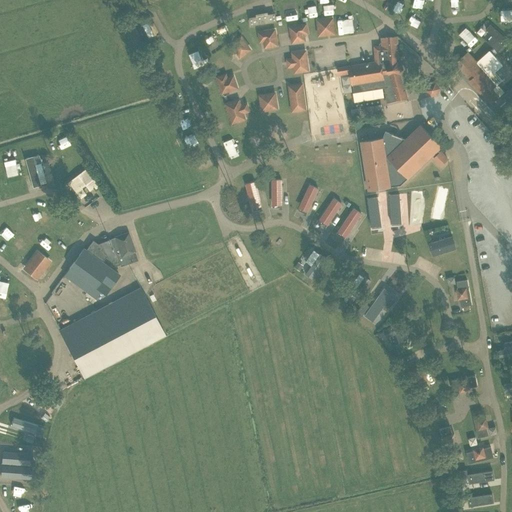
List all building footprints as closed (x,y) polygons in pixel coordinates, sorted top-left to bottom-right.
[(403,11),(406,2),(399,0),(394,0),(392,8),(403,11)] [(451,0),(452,9),(460,9),(459,0),(451,0)] [(511,9),(499,9),(498,19),(511,19),(511,9)] [(285,13),(288,21),(297,18),(294,10),(285,13)] [(251,26),(276,21),(275,13),(268,14),(267,12),(256,14),(256,16),(249,17),(251,26)] [(319,21),(320,33),(332,31),(330,20),(319,21)] [(490,23),(486,27),(483,24),(476,31),(497,50),(507,39),(490,23)] [(302,25),(290,28),(292,42),(304,40),(302,25)] [(459,38),(470,50),(479,42),(467,29),(459,38)] [(274,30),(262,32),(264,42),(265,47),(277,45),(274,30)] [(397,100),(397,99),(407,97),(405,91),(401,74),(404,70),(403,64),(399,60),(397,43),(397,36),(385,38),(381,38),(381,45),(374,46),(375,62),(350,66),(351,76),(353,85),(354,92),(384,87),(386,103),(397,100)] [(241,38),(231,45),(237,53),(240,57),(250,50),(241,38)] [(211,54),(220,48),(214,39),(205,44),(211,54)] [(186,57),(190,65),(197,62),(198,65),(207,61),(203,50),(186,57)] [(305,51),(293,53),(294,58),(295,65),(296,71),(307,69),(305,51)] [(468,52),(456,63),(481,90),(480,91),(491,102),(498,95),(503,91),(497,84),(502,79),(495,71),(500,66),(502,65),(490,51),(477,63),(468,52)] [(233,76),(219,81),(223,92),(237,88),(233,76)] [(435,80),(424,87),(431,97),(442,90),(435,80)] [(506,101),(500,107),(505,112),(511,105),(511,86),(501,96),(506,101)] [(302,89),(289,91),(292,111),(305,109),(302,89)] [(275,98),(261,100),(263,110),(277,108),(275,98)] [(239,101),(227,105),(233,122),(245,118),(243,114),(241,106),(239,101)] [(190,110),(172,118),(177,128),(194,120),(190,110)] [(268,137),(278,135),(277,125),(267,126),(268,137)] [(406,139),(402,138),(403,138),(401,137),(401,138),(399,137),(393,135),(394,134),(392,134),(388,132),(385,131),(382,138),(361,141),(369,190),(401,185),(432,155),(434,157),(433,158),(441,166),(448,159),(440,152),(437,150),(441,146),(432,137),(421,125),(406,139)] [(66,154),(73,150),(67,137),(59,141),(66,154)] [(229,158),(240,154),(234,138),(223,142),(229,158)] [(39,154),(25,157),(31,187),(45,184),(39,154)] [(13,172),(11,161),(3,163),(5,173),(13,172)] [(95,188),(83,173),(67,185),(75,195),(84,188),(88,193),(95,188)] [(283,205),(282,178),(271,179),(271,205),(283,205)] [(255,180),(244,183),(251,209),(261,206),(255,180)] [(100,184),(95,188),(95,189),(100,196),(106,192),(100,184)] [(309,184),(298,207),(308,212),(319,188),(309,184)] [(319,219),(328,225),(342,203),(333,197),(319,219)] [(232,216),(234,216),(235,216),(237,216),(238,216),(239,215),(240,214),(241,213),(242,211),(242,210),(242,209),(242,207),(241,206),(241,205),(240,204),(239,203),(238,202),(236,201),(235,201),(233,201),(232,201),(231,202),(230,203),(228,204),(228,205),(227,206),(227,208),(227,209),(227,210),(227,212),(228,213),(229,214),(230,215),(231,216),(232,216)] [(337,231),(346,237),(362,213),(352,207),(337,231)] [(64,276),(96,299),(101,292),(105,295),(120,275),(102,261),(106,257),(116,266),(120,264),(121,266),(138,260),(135,252),(136,252),(129,232),(114,237),(114,238),(98,244),(93,240),(86,249),(84,248),(64,276)] [(342,235),(333,234),(332,246),(342,246),(342,235)] [(452,235),(428,243),(432,256),(456,248),(452,235)] [(314,253),(309,260),(318,267),(326,255),(319,251),(321,248),(316,245),(311,251),(314,253)] [(37,252),(27,265),(39,275),(49,261),(37,252)] [(142,270),(135,265),(116,288),(123,294),(142,270)] [(316,288),(323,291),(335,271),(329,267),(316,288)] [(455,288),(457,298),(459,298),(460,305),(471,303),(467,278),(456,280),(457,287),(455,288)] [(59,330),(84,378),(165,335),(140,287),(59,330)] [(369,306),(364,302),(357,312),(362,315),(369,306)] [(511,311),(494,314),(495,320),(511,318),(511,311)] [(396,333),(400,341),(408,337),(400,321),(384,329),(388,337),(396,333)] [(511,355),(511,341),(497,343),(498,356),(511,355)] [(395,346),(389,349),(393,357),(399,354),(395,346)] [(428,380),(420,365),(407,370),(414,386),(428,380)] [(478,386),(475,375),(450,381),(452,391),(459,390),(460,392),(470,390),(470,388),(478,386)] [(422,383),(415,386),(418,392),(425,389),(422,383)] [(487,428),(488,428),(486,416),(484,417),(483,410),(472,412),(478,437),(488,435),(487,428)] [(41,418),(46,421),(49,417),(45,413),(41,418)] [(457,443),(454,432),(452,433),(450,426),(440,429),(447,454),(458,450),(455,443),(457,443)] [(491,446),(484,448),(483,446),(473,449),(473,451),(466,452),(469,463),(493,457),(491,446)] [(1,463),(32,465),(33,453),(2,451),(1,463)] [(1,465),(0,477),(31,479),(32,467),(1,465)]
